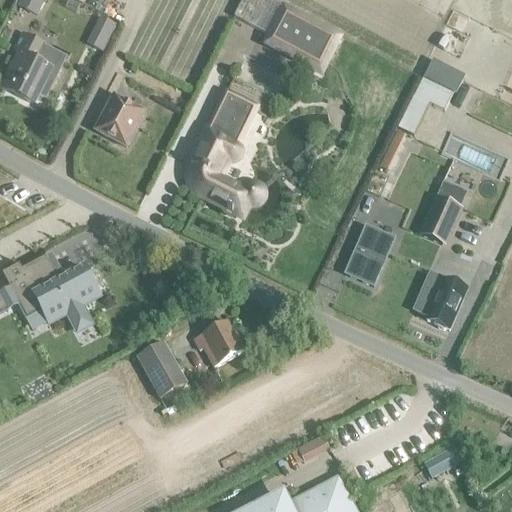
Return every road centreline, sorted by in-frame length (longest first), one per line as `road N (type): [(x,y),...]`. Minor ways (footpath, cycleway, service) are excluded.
road 1 (residential): [(0,151),(436,374)]
road 2 (residential): [(241,511),(415,421),(436,374)]
